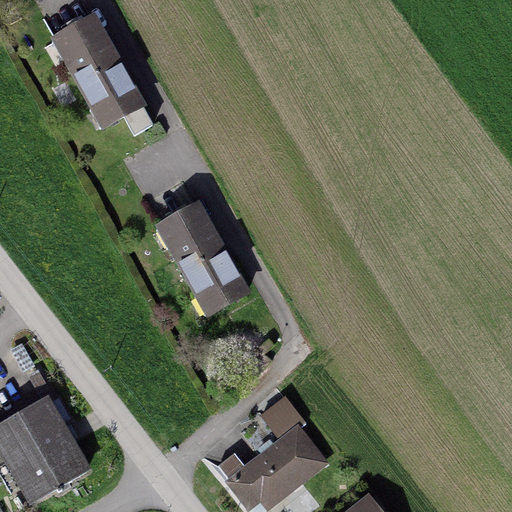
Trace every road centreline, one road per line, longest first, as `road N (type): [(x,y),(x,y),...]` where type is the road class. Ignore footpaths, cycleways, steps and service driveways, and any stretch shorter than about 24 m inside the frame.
road 1 (residential): [(101,0),(294,337),(290,356),(163,480)]
road 2 (residential): [(163,480),(0,269)]
